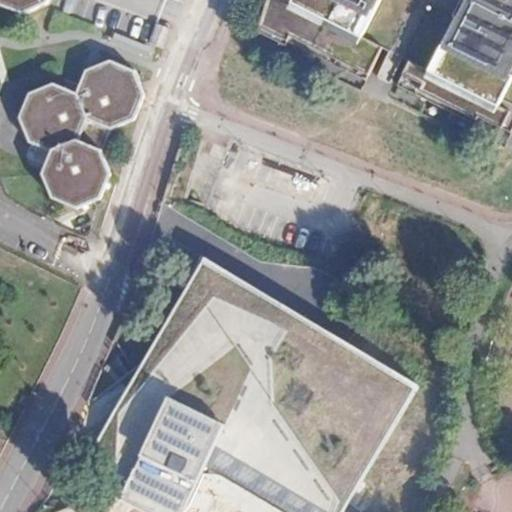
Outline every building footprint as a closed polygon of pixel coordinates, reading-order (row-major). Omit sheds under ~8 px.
[(0,0),(0,7),(21,15),(47,4),(47,0),(0,0)] [(292,0),(290,5),(282,0),(267,0),(257,34),(285,48),(287,44),(305,52),(307,47),(368,77),(383,49),(363,39),(382,0),(292,0)] [(511,134),(511,106),(503,102),(511,84),(511,77),(508,75),(511,67),(511,0),(477,0),(480,1),(476,10),(470,7),(462,22),(457,19),(456,20),(430,72),(410,62),(397,87),(429,103),(431,99),(478,122),(479,119),(511,135),(511,134)] [(461,0),(453,18),(456,20),(457,19),(462,22),(470,7),(476,10),(480,1),(477,0),(461,0)] [(368,77),(307,47),(305,52),(366,82),(368,77)] [(28,95),(17,118),(26,143),(49,153),(39,175),(48,199),(74,210),(97,201),(107,178),(98,153),(107,132),(131,123),(142,98),(133,74),(109,63),(84,73),(74,95),(51,85),(28,95)] [(478,122),(431,99),(429,103),(475,126),(478,122)] [(348,511),(423,390),(209,262),(103,437),(141,460),(118,499),(144,511),(188,511),(202,485),(207,487),(217,470),(287,511),(348,511)] [(264,511),(222,491),(212,511),(264,511)]
